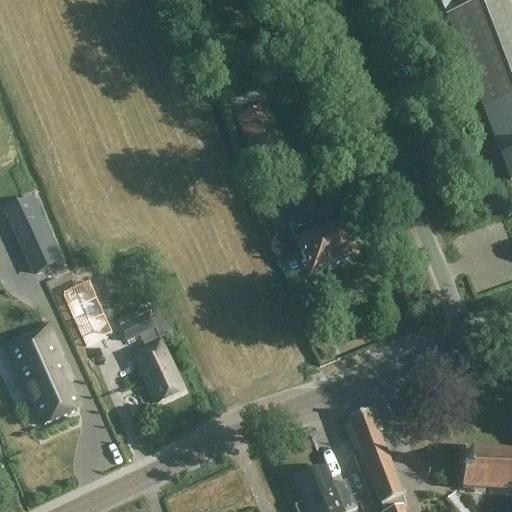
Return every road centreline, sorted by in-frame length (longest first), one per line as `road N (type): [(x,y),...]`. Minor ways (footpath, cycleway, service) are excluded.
road 1 (tertiary): [(74,511),(468,342)]
road 2 (unclassified): [(468,342),(325,0)]
